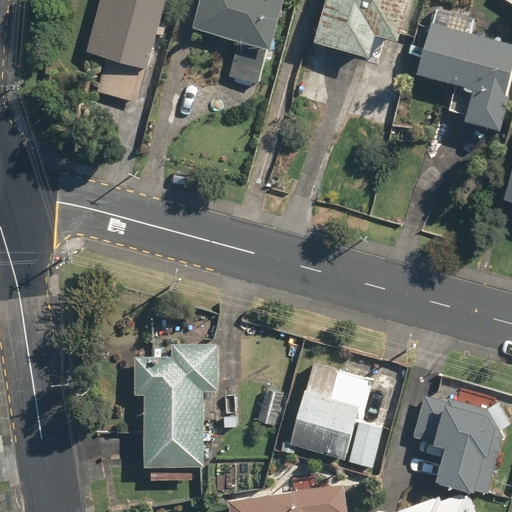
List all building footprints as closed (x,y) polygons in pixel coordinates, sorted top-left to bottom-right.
[(101,0),(90,45),(154,62),(171,0),(101,0)] [(291,0),(205,0),(199,25),(280,46),(291,0)] [(415,0),(331,0),(322,36),(380,51),(386,30),(407,36),(415,0)] [(481,13),(442,4),(424,69),(482,85),(473,116),(507,125),(511,108),(511,37),(477,29),(481,13)] [(142,388),(151,388),(152,461),(213,460),(212,389),(224,389),(223,339),(177,340),(177,351),(141,352),(142,388)] [(367,418),(380,374),(319,356),(294,439),(378,465),(390,425),(367,418)] [(494,406),(433,390),(421,435),(452,444),(444,475),(490,487),(506,428),(511,423),(511,411),(503,399),(494,406)] [(356,480),(332,483),(236,491),(238,511),(354,511),(359,511),(356,480)] [(485,511),(478,487),(397,511),(396,511),(485,511)]
